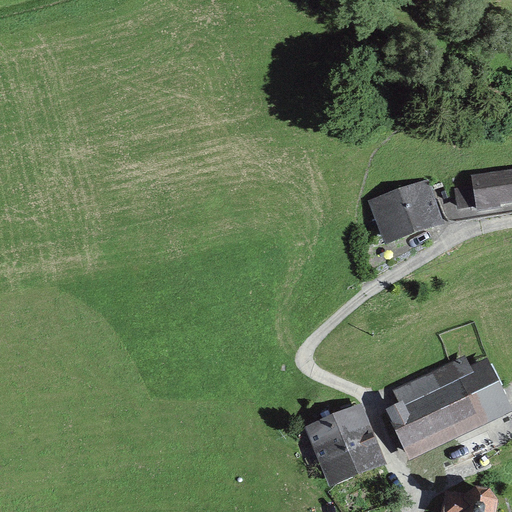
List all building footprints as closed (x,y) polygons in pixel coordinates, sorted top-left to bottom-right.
[(511,169),(482,173),(485,203),(511,199),(511,169)] [(429,179),(375,200),(392,242),(446,221),(429,179)] [(400,409),(422,457),(511,416),(511,396),(497,365),(400,409)] [(315,429),(339,486),(390,466),(366,408),(315,429)] [(507,511),(508,505),(460,500),(458,511),(507,511)]
